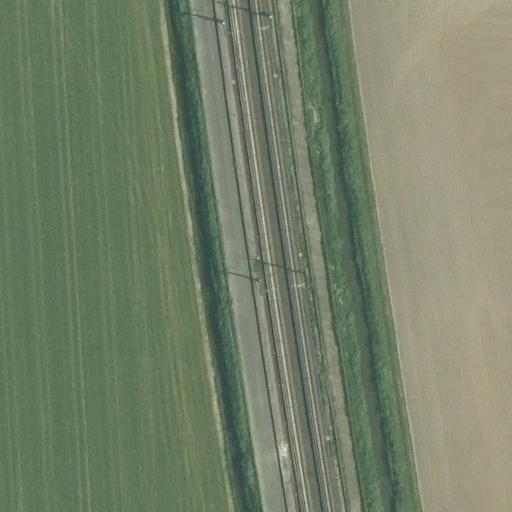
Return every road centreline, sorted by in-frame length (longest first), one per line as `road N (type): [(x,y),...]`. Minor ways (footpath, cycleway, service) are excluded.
road 1 (track): [(413,511),(337,0)]
road 2 (track): [(283,0),(357,511)]
